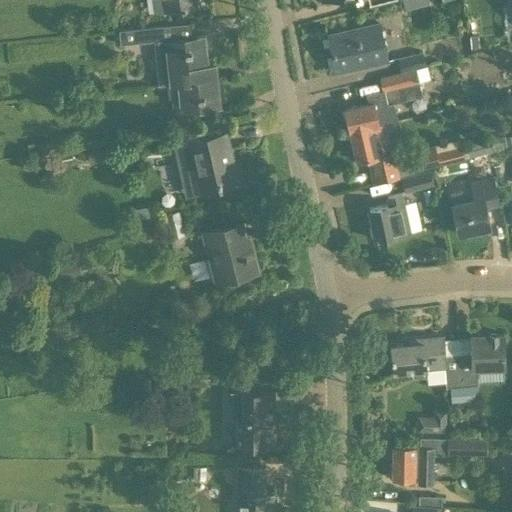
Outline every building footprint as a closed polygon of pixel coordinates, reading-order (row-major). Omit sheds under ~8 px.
[(155,0),(157,11),(163,11),(180,8),(180,9),(185,8),(185,7),(197,5),(195,0),(155,0)] [(431,3),(430,0),(403,0),(405,10),(431,3)] [(328,34),(336,71),(387,60),(379,23),(328,34)] [(177,82),(180,81),(179,74),(196,73),(195,65),(207,64),(207,63),(204,35),(167,38),(166,26),(120,31),(121,45),(157,42),(162,84),(177,83),(177,82)] [(477,34),(468,35),(469,48),(478,48),(477,34)] [(400,70),(427,62),(423,50),(397,58),(400,70)] [(180,81),(177,82),(177,83),(180,111),(220,107),(216,62),(207,63),(207,64),(195,65),(196,73),(179,74),(180,81)] [(345,108),(350,130),(384,122),(384,124),(399,120),(394,105),(423,96),(419,83),(431,79),(427,62),(400,70),(401,72),(380,78),(383,91),(366,94),(368,103),(345,108)] [(350,130),(357,160),(367,158),(372,182),(400,176),(395,151),(391,151),(384,124),(384,122),(350,130)] [(186,140),(192,167),(198,166),(202,186),(217,183),(218,187),(238,182),(233,160),(229,161),(222,132),(186,140)] [(408,153),(413,172),(465,159),(465,158),(492,151),(490,141),(462,148),(460,140),(408,153)] [(104,161),(101,148),(87,151),(87,152),(79,154),(80,161),(89,159),(90,164),(104,161)] [(487,154),(473,157),(475,171),(490,168),(487,154)] [(405,193),(435,185),(431,170),(401,177),(405,193)] [(487,208),(500,205),(494,176),(470,181),(474,197),(452,202),(459,233),(491,226),(487,208)] [(389,203),(369,207),(375,238),(409,231),(401,192),(387,195),(389,203)] [(211,249),(216,248),(223,278),(258,269),(253,250),(250,251),(242,221),(206,231),(211,249)] [(49,280),(81,272),(77,258),(46,266),(49,280)] [(471,335),(471,353),(458,353),(462,399),(473,398),(477,384),(477,367),(504,366),(503,334),(471,335)] [(390,345),(393,371),(408,370),(408,373),(412,373),(414,378),(425,377),(426,368),(425,353),(445,351),(443,335),(407,339),(408,343),(390,345)] [(442,353),(443,385),(443,388),(450,388),(452,400),(462,399),(458,353),(442,353)] [(161,394),(160,380),(159,380),(159,376),(151,376),(151,379),(149,379),(149,394),(161,394)] [(281,389),(229,388),(229,390),(231,390),(231,417),(236,417),(236,445),(273,445),(273,416),(269,416),(269,390),(281,390),(281,389)] [(435,431),(435,415),(418,415),(418,430),(435,431)] [(393,445),(392,477),(414,477),(414,476),(418,476),(418,484),(434,484),(434,454),(449,455),(449,453),(487,454),(488,438),(448,438),(448,439),(420,438),(420,446),(414,446),(393,445)] [(236,501),(241,502),(240,511),(271,511),(273,493),(263,493),(265,466),(238,465),(236,501)] [(441,496),(419,495),(418,504),(441,506),(441,496)]
